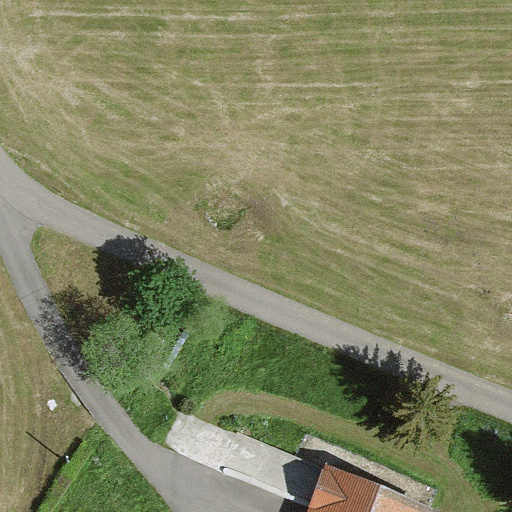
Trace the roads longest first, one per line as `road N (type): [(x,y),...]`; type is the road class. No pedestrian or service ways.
road 1 (track): [(511,400),(351,343),(90,220),(0,158)]
road 2 (track): [(0,180),(31,281),(99,411),(228,511)]
